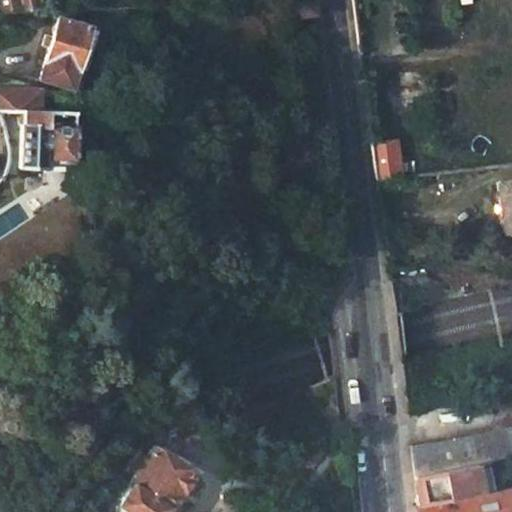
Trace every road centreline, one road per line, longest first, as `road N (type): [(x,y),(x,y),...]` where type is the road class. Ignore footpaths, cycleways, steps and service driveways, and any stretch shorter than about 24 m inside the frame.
road 1 (residential): [(384,511),(350,246)]
road 2 (residential): [(327,0),(350,246)]
